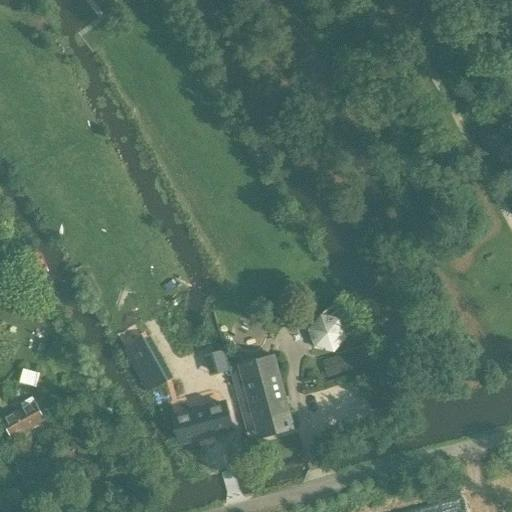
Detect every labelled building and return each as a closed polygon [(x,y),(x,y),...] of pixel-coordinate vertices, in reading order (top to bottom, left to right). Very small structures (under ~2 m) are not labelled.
[(333,352),(345,338),(339,320),(320,316),(308,330),(314,348),(333,352)] [(124,345),(151,388),(170,376),(143,333),(124,345)] [(209,352),(214,374),(226,371),(220,349),(209,352)] [(258,439),(293,430),(273,356),(238,366),(258,439)] [(0,427),(0,435),(5,443),(44,421),(34,403),(1,421),(4,425),(0,427)] [(181,442),(229,429),(223,405),(174,418),(181,442)]
